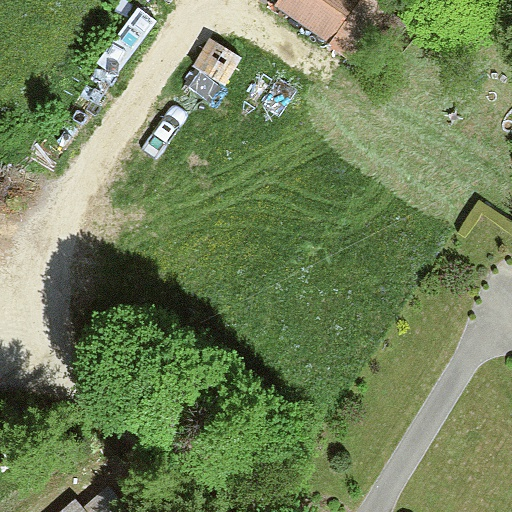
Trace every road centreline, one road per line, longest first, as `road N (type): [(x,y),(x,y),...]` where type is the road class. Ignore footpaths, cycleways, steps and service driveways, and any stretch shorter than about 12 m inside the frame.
road 1 (track): [(0,377),(49,380),(63,210),(213,0)]
road 2 (residential): [(275,511),(49,380)]
